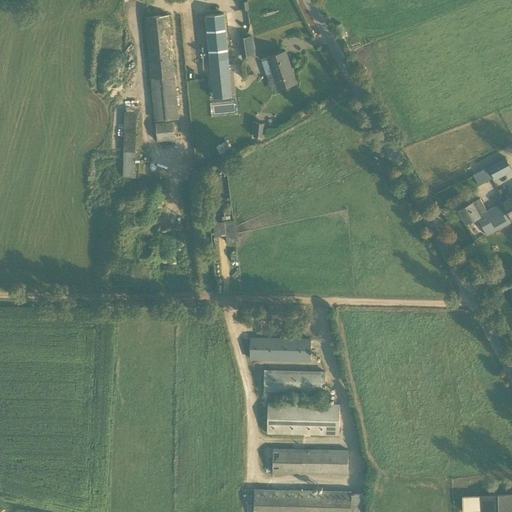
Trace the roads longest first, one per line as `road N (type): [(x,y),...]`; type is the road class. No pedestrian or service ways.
road 1 (track): [(468,298),(0,294)]
road 2 (unclassified): [(464,290),(305,0)]
